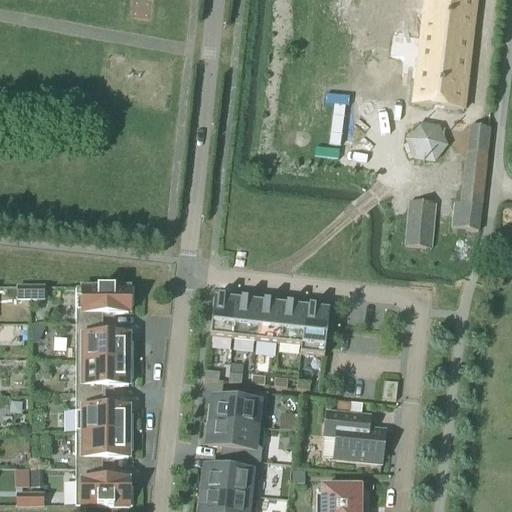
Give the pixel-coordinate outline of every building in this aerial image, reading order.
[(424,0),(420,41),(390,38),(388,58),(418,61),(412,108),(463,114),(475,0),(424,0)] [(130,19),(148,22),(151,4),(132,2),(130,19)] [(328,153),(351,156),(358,101),(335,98),(328,153)] [(437,128),(417,125),(405,143),(413,162),(435,166),(447,149),(437,128)] [(451,232),(477,235),(489,133),(468,131),(459,209),(454,208),(451,232)] [(404,250),(430,253),(434,208),(408,205),(404,250)] [(16,303),(30,303),(30,291),(16,291),(16,303)] [(30,291),(30,303),(43,303),(43,291),(30,291)] [(75,291),(75,328),(101,328),(101,317),(128,317),(128,311),(132,311),(132,292),(75,291)] [(209,340),(232,343),(237,303),(213,301),(209,340)] [(232,343),(255,345),(259,306),(237,303),(232,343)] [(255,345),(278,348),(282,308),(259,306),(255,345)] [(299,358),(305,310),(282,308),(278,348),(299,350),(299,358)] [(305,310),(299,358),(323,361),(328,313),(305,310)] [(75,328),(75,364),(132,365),(132,347),(128,347),(128,340),(101,340),(101,328),(75,328)] [(75,364),(75,401),(101,401),(101,390),(127,390),(127,383),(132,383),(132,365),(75,364)] [(204,384),(218,385),(218,377),(205,375),(204,384)] [(228,386),(240,388),(241,379),(228,378),(228,386)] [(251,380),(250,389),(263,390),(264,381),(251,380)] [(274,383),(273,391),(286,393),(287,384),(274,383)] [(295,394),(308,395),(309,386),(296,385),(295,394)] [(208,411),(206,426),(263,432),(267,397),(232,394),(231,405),(212,403),(211,412),(208,411)] [(75,401),(75,437),(132,437),(132,419),(127,419),(127,412),(101,412),(101,401),(75,401)] [(350,415),(360,415),(360,408),(351,407),(350,415)] [(333,463),(379,468),(380,468),(384,435),(367,434),(368,420),(328,416),(326,442),(335,443),(333,463)] [(226,452),(224,462),(259,466),(263,432),(206,426),(205,441),(208,441),(207,450),(226,452)] [(75,437),(75,474),(100,474),(101,462),(127,462),(127,455),(132,455),(132,437),(75,437)] [(200,480),(199,495),(256,501),(258,478),(250,477),(251,466),(259,467),(259,466),(224,462),(223,474),(205,472),(204,481),(200,480)] [(14,491),(29,492),(29,491),(29,474),(29,473),(14,473),(14,491)] [(29,491),(41,491),(41,474),(29,474),(29,491)] [(100,474),(75,474),(75,510),(132,511),(132,492),(127,491),(127,485),(100,485),(100,474)] [(358,511),(359,492),(321,492),(321,501),(316,501),(316,511),(358,511)] [(254,511),(256,501),(199,495),(197,510),(200,510),(200,511),(254,511)] [(16,510),(29,510),(29,499),(16,499),(16,510)] [(29,499),(29,510),(42,510),(42,499),(29,499)]
